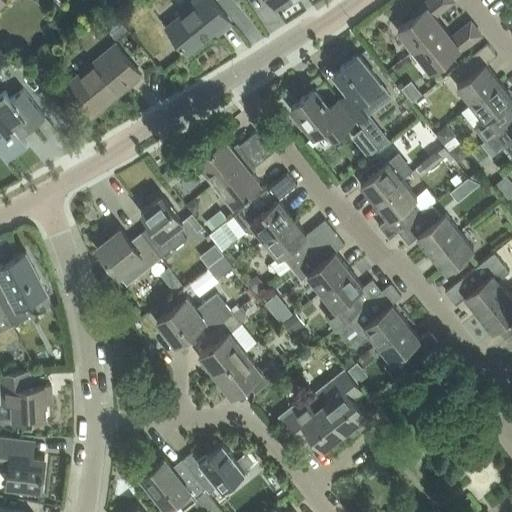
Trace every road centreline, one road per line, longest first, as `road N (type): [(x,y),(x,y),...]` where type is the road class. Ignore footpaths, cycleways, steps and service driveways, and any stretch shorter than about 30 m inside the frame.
road 1 (residential): [(231,77),(381,257),(402,266),(476,367),(502,372)]
road 2 (residential): [(307,490),(244,418),(96,422)]
road 3 (residential): [(43,195),(85,328),(96,422)]
road 4 (residential): [(43,195),(231,77)]
road 5 (residential): [(231,77),(354,0)]
